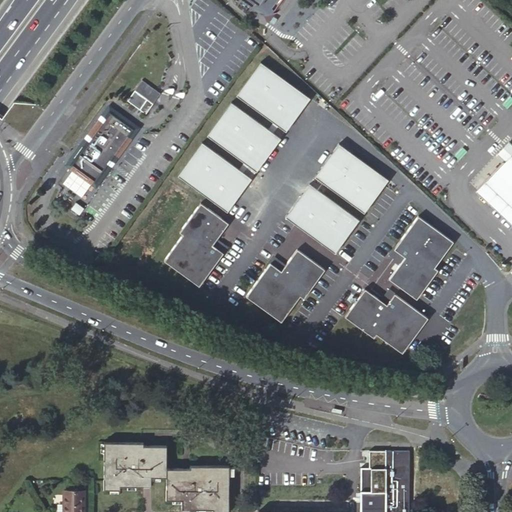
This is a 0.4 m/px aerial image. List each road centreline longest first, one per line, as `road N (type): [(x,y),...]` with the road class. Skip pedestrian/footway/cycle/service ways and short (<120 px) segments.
road 1 (secondary): [(142,323),(273,373),(393,400)]
road 2 (secondary): [(1,184),(137,0)]
road 3 (secondary): [(142,323),(17,252),(0,232)]
road 4 (secondary): [(0,277),(64,305),(142,323)]
